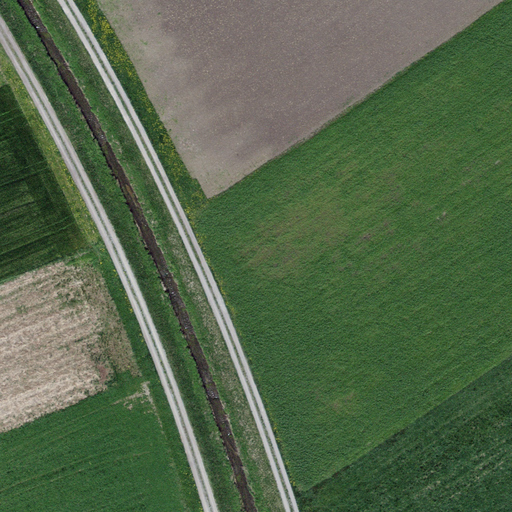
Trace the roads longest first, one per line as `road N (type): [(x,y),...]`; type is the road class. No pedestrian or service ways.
road 1 (track): [(65,0),(198,259),(292,511)]
road 2 (track): [(210,511),(181,414),(106,228),(0,23)]
